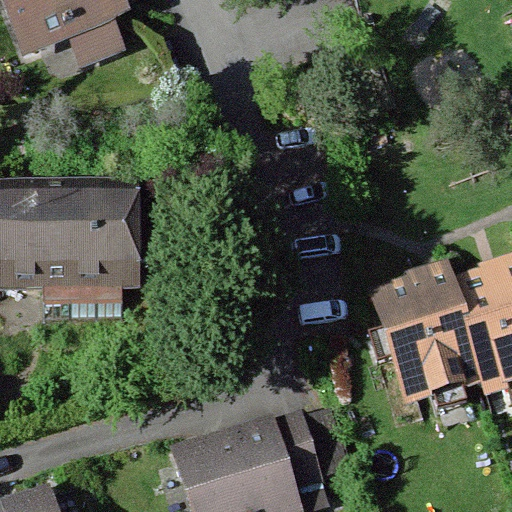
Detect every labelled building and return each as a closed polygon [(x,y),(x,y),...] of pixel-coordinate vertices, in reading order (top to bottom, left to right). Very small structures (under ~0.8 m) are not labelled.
[(127,28),(115,0),(0,0),(0,18),(23,72),(67,53),(77,77),(120,59),(110,36),(127,28)] [(139,302),(142,195),(0,190),(0,295),(37,297),(36,313),(123,316),(123,301),(139,302)] [(511,266),(477,277),(478,282),(451,290),(446,275),(403,288),(404,291),(368,302),(405,422),(481,399),(485,413),(511,404),(511,266)] [(347,477),(330,425),(303,434),(301,427),(274,436),(272,430),(167,464),(182,511),(321,511),(314,488),(347,477)] [(49,511),(47,503),(17,511),(49,511)]
